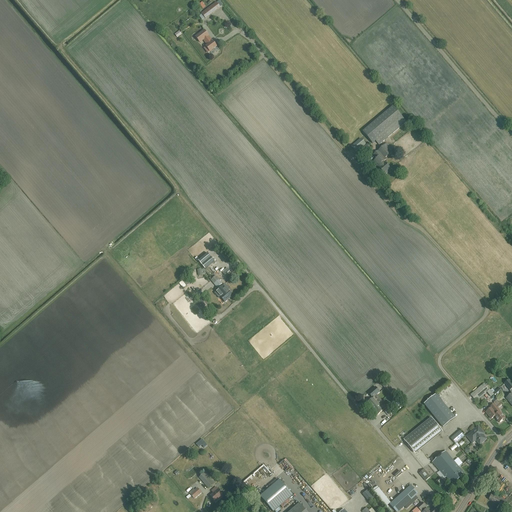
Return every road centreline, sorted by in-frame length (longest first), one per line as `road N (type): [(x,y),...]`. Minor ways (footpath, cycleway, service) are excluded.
road 1 (unclassified): [(504,441),(439,363),(484,316),(484,297),(394,209),(264,56)]
road 2 (unclassified): [(511,133),(397,0)]
